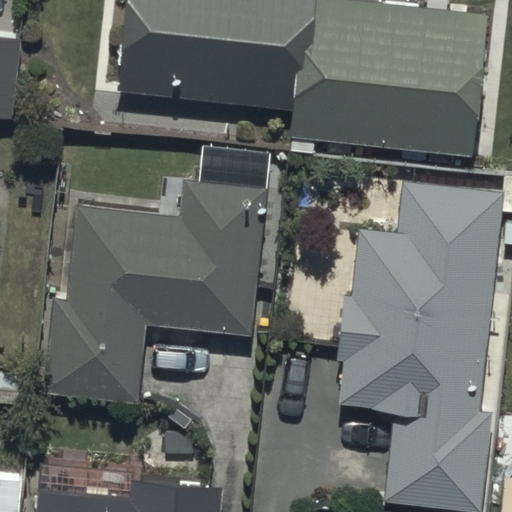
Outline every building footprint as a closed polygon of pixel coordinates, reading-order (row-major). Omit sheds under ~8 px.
[(290,138),(315,141),(316,130),(474,147),(490,6),(430,0),(128,0),(120,83),(294,102),(290,138)] [(19,29),(0,27),(0,108),(12,109),(19,29)] [(54,286),(41,381),(141,391),(149,316),(252,327),(273,143),(205,135),(201,171),(184,170),(180,204),(74,193),(64,288),(54,286)] [(483,401),(505,182),(406,172),(400,223),(361,219),(354,284),(346,283),(339,349),(347,349),(342,395),(395,401),(386,494),(482,504),(493,402),(483,401)] [(128,487),(39,476),(34,511),(222,511),(227,474),(131,463),(128,487)] [(511,511),(511,469),(506,469),(501,511),(511,511)] [(0,511),(15,511),(19,474),(0,472),(0,511)]
